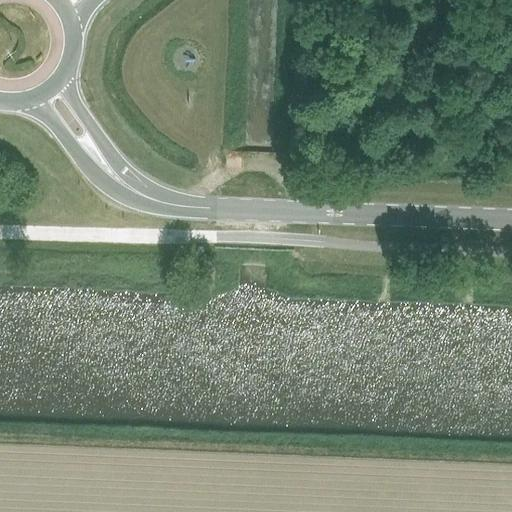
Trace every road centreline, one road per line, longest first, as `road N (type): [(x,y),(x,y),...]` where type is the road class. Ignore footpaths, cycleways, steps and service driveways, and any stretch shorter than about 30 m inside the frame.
road 1 (unclassified): [(511,220),(179,207),(125,186)]
road 2 (track): [(298,0),(294,190)]
road 3 (track): [(221,0),(214,180)]
road 4 (track): [(192,208),(194,194),(237,165),(268,167),(303,200),(303,212)]
road 5 (unclassified): [(25,102),(99,180),(125,186)]
road 6 (unclassified): [(125,186),(63,76)]
